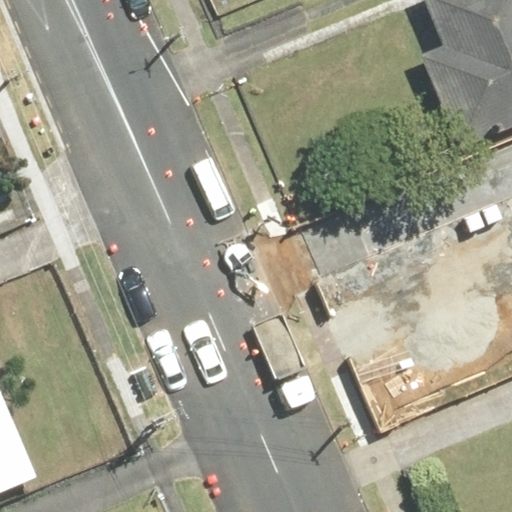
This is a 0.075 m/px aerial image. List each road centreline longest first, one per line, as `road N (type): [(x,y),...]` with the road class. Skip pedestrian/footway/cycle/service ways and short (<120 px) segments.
road 1 (residential): [(286,511),(66,0)]
road 2 (unknown): [(268,470),(511,378)]
